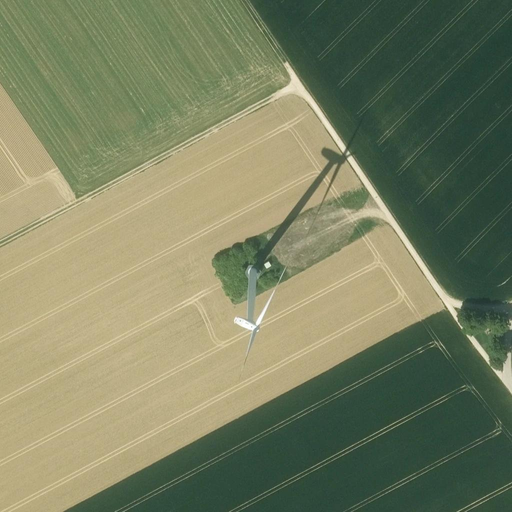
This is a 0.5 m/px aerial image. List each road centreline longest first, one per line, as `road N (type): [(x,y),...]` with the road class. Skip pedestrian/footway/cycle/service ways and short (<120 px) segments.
road 1 (track): [(240,0),(511,381)]
road 2 (track): [(298,84),(0,244)]
